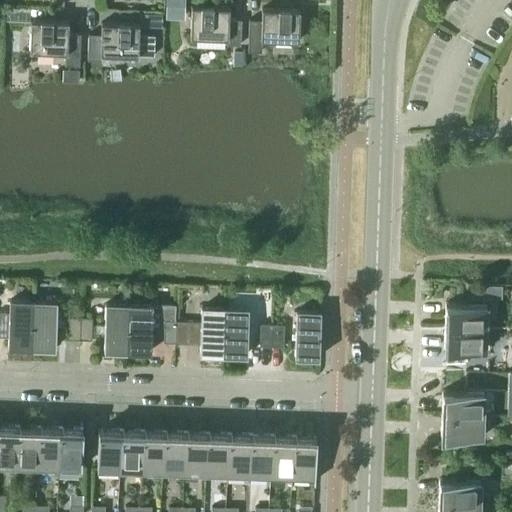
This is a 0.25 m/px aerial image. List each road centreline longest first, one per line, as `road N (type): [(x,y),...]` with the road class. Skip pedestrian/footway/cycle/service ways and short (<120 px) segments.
road 1 (secondary): [(371,394),(389,0)]
road 2 (residential): [(0,380),(371,394)]
